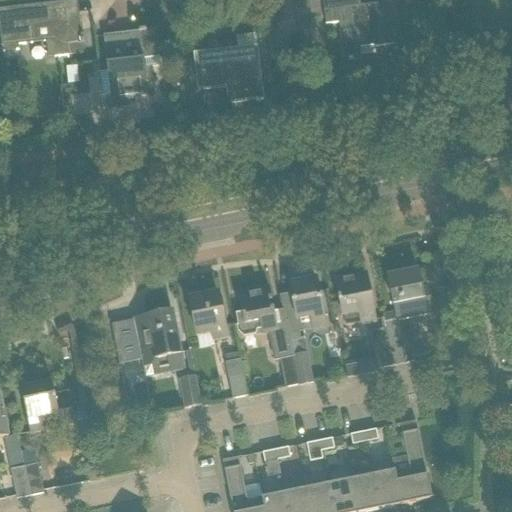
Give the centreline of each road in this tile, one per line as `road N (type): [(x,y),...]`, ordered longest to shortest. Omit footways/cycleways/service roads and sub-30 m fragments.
road 1 (tertiary): [(0,259),(511,156)]
road 2 (residential): [(186,477),(179,437),(201,423),(409,383)]
road 3 (residential): [(21,511),(186,477)]
